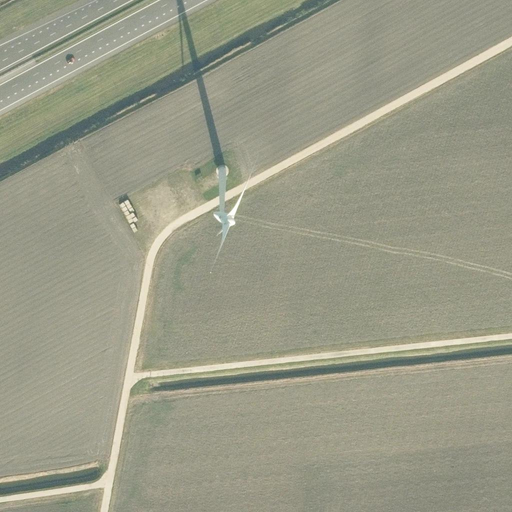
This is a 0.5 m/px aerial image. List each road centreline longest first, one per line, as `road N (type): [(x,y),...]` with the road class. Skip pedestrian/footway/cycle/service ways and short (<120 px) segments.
road 1 (track): [(511,41),(170,228),(154,246),(110,478),(0,500)]
road 2 (track): [(128,376),(511,336)]
road 3 (motorway): [(0,92),(174,0)]
road 4 (motorway): [(114,0),(0,61)]
